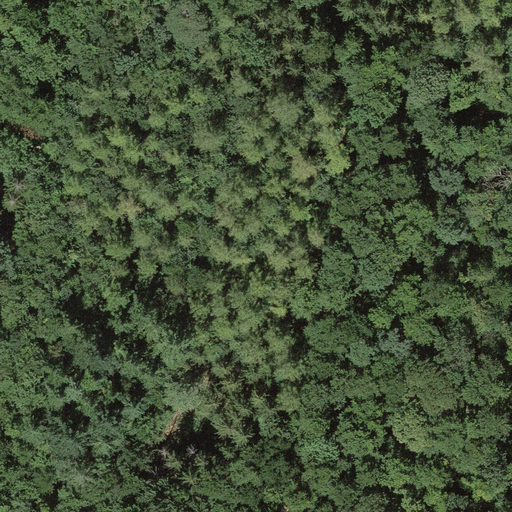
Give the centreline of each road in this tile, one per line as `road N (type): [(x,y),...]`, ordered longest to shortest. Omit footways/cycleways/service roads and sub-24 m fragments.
road 1 (track): [(333,0),(351,161),(286,511)]
road 2 (track): [(0,321),(80,0)]
